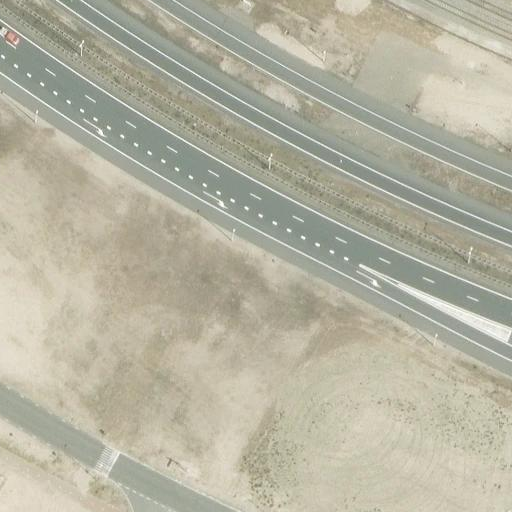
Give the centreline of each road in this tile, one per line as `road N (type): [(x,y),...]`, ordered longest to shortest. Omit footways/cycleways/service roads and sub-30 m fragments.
road 1 (secondary): [(511,244),(198,92),(67,0)]
road 2 (trunk): [(0,37),(219,179),(365,254)]
road 3 (secondary): [(511,183),(271,65),(162,0)]
road 4 (unclassified): [(0,402),(173,504)]
road 5 (trunk): [(365,254),(511,346)]
road 6 (trunk): [(365,254),(511,315)]
